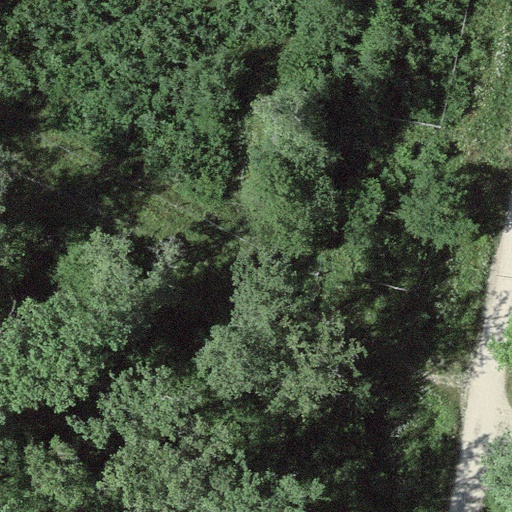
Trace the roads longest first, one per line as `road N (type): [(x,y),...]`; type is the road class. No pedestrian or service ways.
road 1 (track): [(0,163),(385,357),(486,391)]
road 2 (track): [(511,260),(461,511)]
